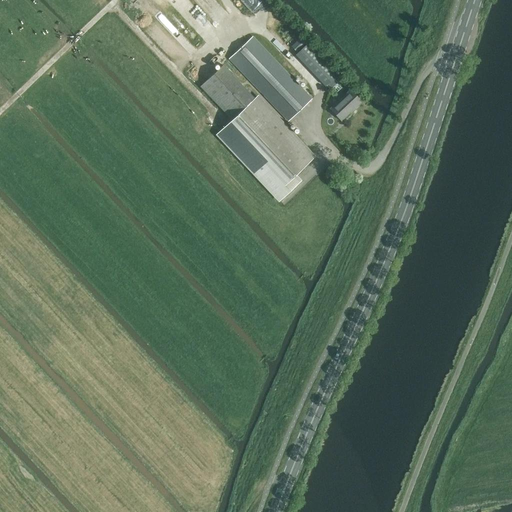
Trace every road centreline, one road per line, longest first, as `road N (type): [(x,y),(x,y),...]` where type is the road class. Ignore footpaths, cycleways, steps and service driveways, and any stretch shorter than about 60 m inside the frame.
road 1 (primary): [(277,511),(375,291),(474,0)]
road 2 (track): [(0,115),(114,0)]
